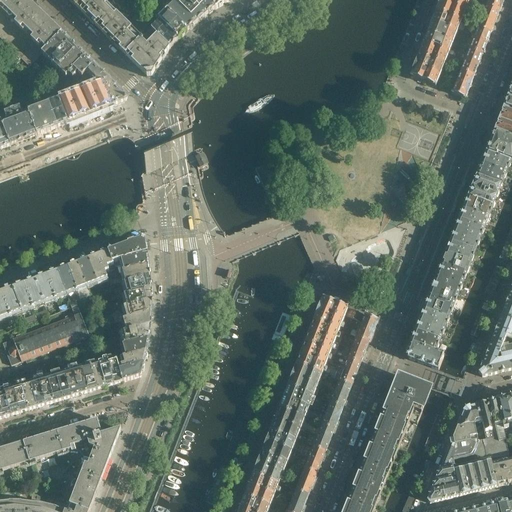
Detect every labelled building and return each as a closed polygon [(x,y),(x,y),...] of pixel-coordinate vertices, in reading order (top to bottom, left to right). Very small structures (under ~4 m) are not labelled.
[(62,35),(46,20),(37,11),(25,0),(0,0),(0,39),(5,44),(29,68),(42,55),(57,39),(62,35)] [(130,15),(115,0),(68,0),(128,58),(153,33),(145,24),(143,27),(134,18),(127,25),(124,21),(130,15)] [(206,17),(188,0),(180,0),(176,5),(196,25),(206,17)] [(216,10),(205,0),(188,0),(206,17),(216,10)] [(226,4),(222,0),(205,0),(216,10),(226,4)] [(465,12),(469,1),(465,0),(441,0),(441,2),(465,12)] [(499,13),(504,0),(488,0),(486,8),(499,13)] [(148,11),(153,5),(150,2),(145,8),(148,11)] [(461,23),(465,12),(441,2),(436,13),(461,23)] [(196,25),(176,5),(167,13),(187,33),(196,25)] [(491,35),(499,13),(486,8),(477,29),(491,35)] [(187,33),(167,13),(159,22),(160,23),(179,41),(187,33)] [(457,34),(461,23),(436,13),(432,24),(457,34)] [(179,41),(160,23),(157,26),(150,20),(145,24),(153,33),(170,50),(179,41)] [(453,45),(457,34),(432,24),(428,35),(453,45)] [(482,56),(491,35),(477,29),(469,51),(482,56)] [(165,57),(170,50),(153,33),(128,58),(147,78),(152,77),(156,71),(158,67),(162,61),(160,59),(163,56),(165,57)] [(50,63),(70,43),(62,35),(57,39),(42,55),(50,63)] [(448,55),(453,45),(428,35),(424,46),(448,55)] [(58,71),(78,51),(70,43),(50,63),(58,71)] [(444,66),(448,55),(424,46),(419,56),(444,66)] [(69,76),(86,59),(78,51),(58,71),(66,79),(69,76)] [(474,78),(482,56),(469,51),(460,73),(474,78)] [(440,77),(444,66),(419,56),(415,67),(440,77)] [(82,79),(86,75),(94,67),(86,59),(69,76),(73,80),(78,75),(82,79)] [(109,82),(94,67),(86,75),(96,84),(102,85),(109,82)] [(435,88),(440,77),(415,67),(411,78),(435,88)] [(465,100),(474,78),(460,73),(452,95),(465,100)] [(126,98),(109,82),(102,85),(112,108),(125,103),(126,98)] [(112,108),(102,85),(93,88),(102,112),(112,108)] [(102,112),(93,88),(82,93),(91,116),(102,112)] [(91,116),(82,93),(71,97),(80,120),(91,116)] [(80,120),(71,97),(59,101),(68,125),(80,120)] [(68,125),(59,101),(49,105),(58,129),(68,125)] [(58,129),(49,105),(39,109),(48,133),(58,129)] [(37,137),(30,116),(24,119),(20,108),(5,114),(9,124),(3,127),(11,147),(37,137)] [(48,133),(39,109),(28,113),(30,116),(37,137),(48,133)] [(511,113),(504,110),(495,132),(511,139),(511,113)] [(3,127),(2,123),(0,123),(0,147),(1,151),(11,147),(3,127)] [(511,151),(511,139),(495,132),(491,144),(511,151)] [(511,164),(511,151),(491,144),(487,155),(511,164)] [(506,176),(511,164),(487,155),(482,166),(506,176)] [(208,164),(204,156),(203,156),(197,158),(196,160),(200,169),(207,166),(208,164)] [(255,168),(271,205),(280,201),(264,164),(255,168)] [(502,187),(506,176),(482,166),(478,177),(502,187)] [(498,198),(502,187),(478,177),(473,188),(498,198)] [(493,209),(498,198),(473,188),(469,199),(493,209)] [(489,220),(493,209),(469,199),(465,210),(489,220)] [(484,231),(489,220),(465,210),(460,222),(484,231)] [(480,242),(484,231),(460,222),(456,233),(480,242)] [(511,228),(501,258),(508,261),(511,251),(511,228)] [(476,254),(480,242),(456,233),(451,244),(476,254)] [(334,234),(328,237),(331,243),(337,241),(334,234)] [(148,253),(147,251),(148,251),(148,249),(147,249),(146,242),(146,241),(145,241),(144,240),(143,240),(142,240),(108,253),(113,264),(122,262),(148,255),(148,254),(148,253)] [(471,265),(476,254),(451,244),(447,255),(471,265)] [(113,266),(113,264),(108,253),(102,255),(102,256),(99,257),(98,257),(105,274),(109,272),(107,268),(113,266)] [(149,266),(148,255),(122,262),(125,273),(149,266)] [(467,276),(471,265),(447,255),(442,266),(467,276)] [(106,278),(105,274),(98,257),(95,258),(88,261),(97,284),(107,280),(106,278)] [(97,284),(88,261),(78,265),(87,288),(97,284)] [(90,296),(87,288),(78,265),(68,268),(80,300),(90,296)] [(149,266),(125,273),(124,273),(127,284),(151,278),(149,266)] [(462,287),(467,276),(442,266),(438,278),(462,287)] [(486,293),(495,296),(505,270),(496,267),(486,293)] [(81,344),(80,341),(82,340),(83,342),(87,340),(87,338),(89,337),(81,315),(80,315),(75,302),(80,300),(68,268),(58,272),(67,296),(75,317),(71,319),(70,316),(65,318),(66,321),(22,337),(21,335),(16,337),(17,339),(13,341),(3,345),(11,367),(22,363),(26,362),(27,364),(32,362),(31,360),(75,343),(76,346),(81,344)] [(67,296),(58,272),(47,277),(56,300),(67,296)] [(344,284),(349,278),(343,274),(339,279),(344,284)] [(56,300),(47,277),(35,281),(44,304),(56,300)] [(152,290),(151,278),(127,284),(125,285),(128,296),(152,290)] [(458,298),(462,287),(438,278),(434,289),(458,298)] [(44,304),(35,281),(24,285),(33,309),(44,304)] [(33,309),(24,285),(13,290),(22,313),(33,309)] [(453,310),(458,298),(434,289),(429,300),(453,310)] [(511,320),(511,289),(508,301),(503,312),(503,311),(501,317),(511,320)] [(22,313),(13,290),(2,294),(11,317),(22,313)] [(152,295),(152,290),(128,296),(126,297),(129,308),(152,302),(152,295)] [(380,290),(377,298),(383,300),(386,292),(380,290)] [(0,321),(11,317),(2,294),(0,294),(0,321)] [(348,361),(357,339),(365,316),(348,310),(323,300),(321,306),(317,316),(315,322),(312,328),(308,338),(309,338),(304,350),(303,350),(300,360),(298,366),(322,376),(339,383),(348,361)] [(449,321),(453,310),(429,300),(425,311),(449,321)] [(152,302),(129,308),(127,309),(130,320),(152,314),(152,309),(152,302)] [(445,332),(449,321),(425,311),(420,322),(445,332)] [(471,335),(478,338),(487,314),(480,311),(471,335)] [(152,314),(130,320),(127,321),(130,333),(151,327),(152,322),(152,317),(152,314)] [(375,330),(374,330),(378,321),(365,316),(357,339),(369,344),(373,335),(375,330)] [(503,349),(507,338),(511,339),(511,320),(501,317),(499,322),(497,329),(495,333),(492,340),(488,351),(483,365),(482,365),(484,366),(498,362),(500,357),(503,349)] [(290,321),(282,318),(271,347),(279,350),(290,321)] [(440,343),(445,332),(420,322),(416,333),(440,343)] [(150,339),(150,335),(151,330),(151,327),(130,333),(126,334),(129,345),(150,339)] [(436,353),(440,343),(416,333),(412,344),(433,353),(436,354),(436,353)] [(150,339),(129,345),(124,346),(127,358),(148,352),(149,345),(150,339)] [(365,352),(369,344),(357,339),(348,361),(360,366),(364,357),(366,352),(365,352)] [(428,367),(433,353),(412,344),(407,356),(409,360),(428,367)] [(511,371),(511,359),(509,348),(503,349),(500,357),(501,362),(498,362),(484,366),(482,365),(482,366),(479,374),(482,378),(483,378),(491,376),(492,376),(500,374),(501,374),(506,373),(511,371)] [(277,354),(269,351),(255,385),(263,388),(277,354)] [(148,352),(127,358),(122,359),(125,370),(145,365),(146,360),(147,355),(148,352)] [(438,371),(444,356),(436,353),(436,354),(433,353),(428,367),(438,371)] [(0,378),(8,376),(0,354),(0,378)] [(122,384),(119,372),(116,362),(111,363),(110,359),(106,360),(114,386),(122,384)] [(114,386),(106,360),(102,361),(103,366),(99,367),(105,389),(114,386)] [(357,374),(360,366),(348,361),(339,383),(352,388),(355,379),(357,374)] [(105,389),(99,367),(94,368),(93,364),(89,365),(97,391),(105,389)] [(97,391),(89,365),(84,366),(86,371),(81,372),(88,394),(97,391)] [(143,370),(145,365),(125,370),(119,372),(122,384),(141,378),(142,375),(143,370)] [(318,386),(322,376),(298,366),(297,366),(295,372),(293,377),(318,386)] [(88,394),(81,372),(77,374),(76,369),(71,370),(79,397),(88,394)] [(79,397),(71,370),(67,372),(68,376),(64,377),(71,399),(79,397)] [(71,399),(64,377),(60,379),(59,374),(54,376),(62,402),(71,399)] [(62,402),(54,376),(50,377),(51,381),(47,383),(54,404),(62,402)] [(313,398),(318,386),(293,377),(291,382),(289,388),(313,398)] [(417,425),(430,391),(429,389),(400,378),(398,379),(385,412),(410,422),(417,425)] [(54,404),(47,383),(43,384),(41,379),(37,381),(45,407),(54,404)] [(45,407),(37,381),(33,382),(34,387),(30,388),(36,410),(45,407)] [(348,396),(352,388),(339,383),(331,404),(343,409),(346,401),(347,401),(348,396)] [(36,410),(30,388),(26,389),(24,385),(20,386),(28,412),(36,410)] [(28,412),(20,386),(16,387),(17,392),(13,393),(19,415),(28,412)] [(309,408),(313,398),(289,388),(287,394),(286,394),(285,399),(309,408)] [(19,415),(13,393),(8,394),(7,390),(3,391),(11,417),(19,415)] [(11,417),(3,391),(0,392),(0,413),(2,420),(11,417)] [(305,420),(309,408),(285,399),(283,404),(280,410),(305,420)] [(511,422),(506,399),(497,401),(502,425),(503,429),(509,428),(508,423),(511,422)] [(243,420),(251,423),(258,403),(250,401),(243,420)] [(495,446),(490,423),(491,421),(490,417),(493,418),(495,426),(502,425),(497,401),(489,403),(478,406),(481,420),(484,433),(486,439),(488,447),(495,446)] [(343,409),(331,404),(322,426),(334,431),(338,423),(340,418),(343,409)] [(481,420),(478,406),(470,408),(469,408),(467,409),(466,410),(465,410),(465,411),(464,412),(463,413),(460,421),(457,428),(474,424),(476,421),(481,420)] [(300,430),(305,420),(280,410),(278,416),(276,421),(300,430)] [(399,450),(410,422),(385,412),(374,440),(399,450)] [(425,447),(433,450),(446,418),(438,415),(425,447)] [(109,463),(120,435),(121,430),(102,436),(97,421),(76,427),(75,426),(74,426),(73,426),(72,427),(72,428),(72,429),(69,430),(68,429),(68,428),(67,428),(66,428),(65,429),(65,430),(65,431),(63,431),(62,430),(61,430),(60,430),(59,431),(59,432),(55,434),(62,456),(69,453),(71,456),(72,457),(75,460),(65,469),(65,470),(65,471),(65,472),(66,473),(67,473),(68,472),(78,463),(81,466),(84,469),(82,473),(102,481),(103,479),(104,479),(105,479),(105,478),(105,477),(105,476),(104,476),(105,474),(106,474),(107,473),(107,472),(107,471),(107,470),(106,470),(107,467),(108,467),(109,467),(110,466),(110,465),(110,464),(110,463),(109,463)] [(296,442),(300,430),(276,421),(274,426),(271,432),(296,442)] [(227,451),(238,456),(249,426),(238,422),(227,451)] [(478,441),(474,424),(457,428),(454,438),(450,447),(478,441)] [(504,433),(503,429),(502,425),(495,426),(497,435),(504,433)] [(331,440),(334,431),(322,426),(317,439),(314,437),(311,445),(314,446),(313,448),(326,453),(329,445),(331,440)] [(511,446),(511,441),(509,428),(503,429),(504,433),(506,440),(507,448),(511,446)] [(292,452),(296,442),(271,432),(269,438),(267,443),(292,452)] [(506,440),(504,433),(497,435),(499,442),(506,440)] [(62,456),(55,434),(24,443),(31,465),(62,456)] [(490,459),(488,447),(486,439),(478,441),(450,447),(441,470),(490,459)] [(388,478),(399,450),(374,440),(363,468),(388,478)] [(31,465),(24,443),(0,450),(0,474),(0,475),(31,465)] [(287,464),(292,452),(267,443),(265,447),(265,448),(263,454),(287,464)] [(500,457),(498,449),(496,450),(495,446),(488,447),(490,459),(500,457)] [(322,462),(326,453),(313,448),(305,470),(317,475),(320,467),(321,467),(322,462)] [(415,476),(422,478),(431,455),(424,452),(415,476)] [(283,474),(287,464),(263,454),(260,460),(258,465),(283,474)] [(490,459),(441,470),(437,481),(428,502),(430,504),(498,488),(492,465),(490,459)] [(511,459),(492,465),(498,488),(505,486),(504,484),(507,483),(508,484),(511,483),(511,459)] [(279,485),(283,474),(258,465),(256,469),(256,470),(254,475),(279,485)] [(377,506),(388,478),(363,468),(352,497),(377,506)] [(314,484),(317,475),(305,470),(296,492),(308,497),(312,489),(314,484)] [(84,511),(90,511),(100,486),(102,481),(82,473),(70,506),(84,511)] [(207,504),(218,508),(230,478),(219,474),(207,504)] [(274,496),(279,485),(254,475),(254,476),(252,482),(251,482),(250,486),(274,496)] [(270,508),(274,496),(250,486),(248,491),(245,498),(270,508)] [(402,511),(409,511),(418,489),(412,487),(402,511)] [(305,506),(308,497),(296,492),(288,511),(302,511),(303,511),(305,506)] [(84,511),(70,506),(58,502),(47,499),(46,506),(40,505),(22,503),(16,503),(16,494),(0,493),(0,511),(84,511)] [(374,511),(377,506),(352,497),(345,511),(374,511)] [(249,511),(268,511),(270,508),(245,498),(243,504),(241,508),(249,511)] [(509,511),(508,503),(497,505),(498,511),(509,511)]
